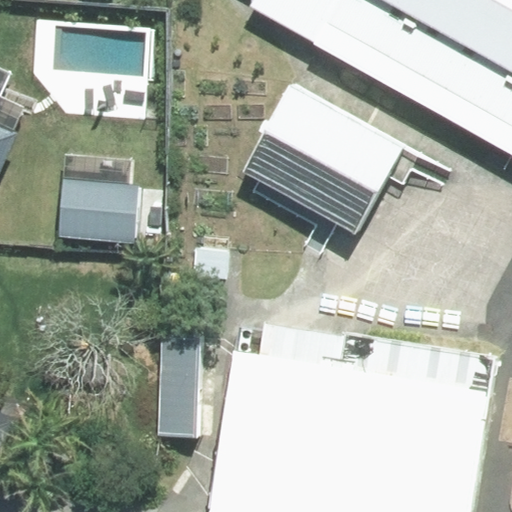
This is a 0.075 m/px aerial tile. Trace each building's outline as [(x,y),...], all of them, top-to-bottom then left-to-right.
[(511,0),(281,0),(511,132),(511,0)] [(421,144),(287,75),(239,166),(373,236),(421,144)] [(0,167),(15,134),(0,127),(0,167)] [(119,186),(58,185),(57,241),(118,242),(119,186)] [(234,244),(172,244),(172,282),(234,282),(234,244)] [(234,329),(211,504),(273,511),(468,511),(488,362),(234,329)] [(194,437),(196,346),(162,346),(160,437),(194,437)]
